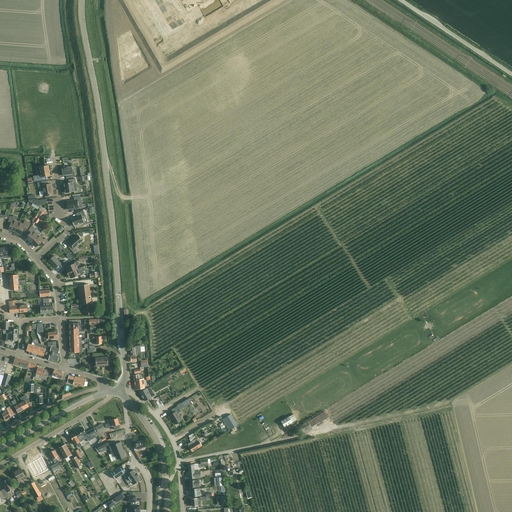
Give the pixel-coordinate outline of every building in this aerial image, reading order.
[(46,176),(50,176),(49,165),(40,166),(41,175),(33,176),(34,182),(47,180),(46,176)] [(64,166),(64,167),(64,168),(62,168),(63,175),(66,175),(66,178),(75,177),(74,170),(72,170),(72,167),(64,166)] [(64,184),(65,193),(74,192),(73,183),(76,182),(75,179),(68,180),(69,183),(64,184)] [(44,196),(53,195),(52,190),(52,188),(51,184),(48,184),(48,181),(38,182),(39,187),(43,187),(44,196)] [(78,200),(81,200),(80,196),(74,197),(74,200),(67,201),(68,210),(79,208),(78,200)] [(35,201),(33,203),(40,207),(43,204),(47,203),(46,199),(35,201)] [(40,220),(41,218),(43,219),(47,212),(40,208),(38,211),(34,216),(36,218),(32,224),(34,225),(36,222),(37,223),(39,220),(40,220)] [(7,222),(9,212),(10,210),(7,209),(5,215),(1,215),(1,218),(0,217),(0,228),(3,228),(3,221),(7,222)] [(71,219),(74,227),(84,223),(83,218),(86,217),(84,211),(77,214),(78,216),(71,219)] [(9,230),(15,231),(19,222),(16,221),(17,217),(13,216),(13,217),(10,216),(8,224),(11,225),(9,230)] [(19,222),(15,231),(21,235),(23,230),(26,232),(30,223),(25,220),(23,224),(19,222)] [(27,238),(32,242),(39,234),(41,232),(32,226),(27,233),(30,235),(27,238)] [(39,234),(32,242),(36,247),(40,244),(42,247),(48,241),(45,238),(44,240),(39,234)] [(83,241),(78,235),(69,243),(73,247),(70,249),(75,254),(78,251),(76,248),(83,241)] [(2,248),(4,259),(12,257),(11,250),(8,251),(7,247),(2,248)] [(48,261),(56,269),(60,265),(62,267),(66,263),(64,260),(61,263),(54,256),(48,261)] [(66,269),(68,273),(78,269),(76,266),(80,264),(78,260),(74,262),(75,263),(66,267),(67,269),(66,269)] [(80,274),(80,276),(84,274),(82,270),(79,272),(78,269),(68,273),(69,277),(70,276),(71,278),(80,274)] [(18,275),(10,275),(10,282),(11,290),(18,290),(18,283),(19,283),(22,283),(22,284),(27,283),(26,280),(18,281),(18,275)] [(89,285),(78,286),(80,304),(80,305),(85,304),(85,309),(86,310),(86,315),(92,314),(90,303),(92,303),(89,285)] [(10,313),(28,312),(27,305),(15,306),(15,301),(9,301),(10,313)] [(6,332),(6,334),(18,335),(18,329),(9,328),(9,322),(4,322),(3,329),(3,331),(6,332)] [(96,336),(92,336),(92,339),(96,339),(97,341),(94,341),(94,344),(97,344),(102,344),(102,336),(96,336)] [(26,350),(32,352),(35,343),(36,340),(33,340),(32,345),(29,344),(26,350)] [(32,352),(38,354),(41,344),(35,343),(32,352)] [(47,346),(41,344),(38,354),(44,356),(47,346)] [(135,346),(135,348),(130,348),(130,355),(131,355),(136,355),(138,354),(137,353),(140,352),(141,352),(140,346),(135,346)] [(51,352),(50,354),(49,359),(58,362),(59,356),(57,356),(57,354),(58,354),(59,349),(52,347),(50,352),(51,352)] [(8,362),(9,359),(2,357),(3,355),(0,354),(0,374),(4,376),(8,362)] [(10,364),(28,369),(30,361),(13,356),(10,364)] [(96,366),(108,365),(108,357),(96,358),(96,366)] [(36,363),(30,361),(28,369),(27,370),(34,372),(36,363)] [(47,377),(49,371),(38,367),(35,377),(39,378),(40,375),(47,377)] [(65,380),(67,375),(63,374),(63,373),(55,369),(55,370),(51,368),(48,376),(52,377),(52,375),(65,380)] [(139,379),(142,378),(141,374),(141,372),(140,369),(134,370),(135,373),(137,373),(137,375),(133,376),(134,380),(139,379)] [(5,373),(2,385),(8,387),(11,375),(5,373)] [(86,379),(75,377),(69,376),(68,381),(72,382),(72,383),(73,383),(73,384),(84,387),(86,379)] [(139,379),(134,380),(135,390),(146,388),(144,379),(139,379)] [(38,385),(34,385),(35,394),(37,394),(37,403),(43,403),(42,393),(40,393),(40,389),(38,389),(38,385)] [(147,388),(140,392),(145,401),(152,397),(147,388)] [(23,402),(20,404),(24,410),(29,407),(27,404),(29,402),(26,396),(23,397),(21,399),(23,402)] [(160,406),(155,397),(150,399),(155,408),(160,406)] [(178,406),(180,410),(192,403),(189,398),(177,405),(178,406)] [(24,410),(20,404),(17,405),(14,400),(11,402),(18,413),(24,410)] [(172,410),(173,413),(170,415),(176,424),(182,421),(178,414),(181,412),(180,410),(178,406),(172,410)] [(5,407),(2,409),(0,410),(2,414),(5,420),(11,417),(10,415),(13,414),(10,407),(6,409),(5,407)] [(230,426),(236,423),(231,414),(225,418),(230,426)] [(289,417),(281,421),(284,427),(297,420),(294,415),(289,417)] [(316,416),(308,421),(299,427),(303,433),(312,428),(320,423),(316,416)] [(216,419),(222,429),(225,427),(220,417),(216,419)] [(112,424),(105,426),(106,428),(113,426),(115,430),(119,428),(118,425),(119,424),(117,418),(111,420),(112,424)] [(98,433),(105,429),(102,423),(95,427),(98,433)] [(79,430),(75,432),(80,442),(82,441),(80,438),(85,435),(87,439),(88,441),(98,436),(94,428),(86,433),(83,428),(79,430)] [(75,445),(80,442),(75,432),(70,435),(75,445)] [(192,452),(202,446),(199,441),(197,438),(188,444),(192,452)] [(99,444),(97,445),(101,452),(107,449),(105,446),(109,445),(107,440),(102,442),(99,444)] [(138,449),(146,446),(143,440),(132,444),(135,452),(138,450),(138,449)] [(112,447),(110,449),(113,457),(116,456),(117,459),(126,456),(120,442),(112,446),(112,447)] [(68,449),(66,444),(59,448),(65,459),(72,455),(70,451),(68,449)] [(56,458),(58,456),(55,450),(49,453),(54,462),(58,460),(56,458)] [(41,457),(35,460),(42,473),(48,469),(41,457)] [(76,457),(73,459),(78,468),(81,466),(76,457)] [(35,460),(29,464),(35,476),(42,473),(35,460)] [(53,472),(60,468),(57,462),(50,466),(53,472)] [(122,465),(111,472),(116,479),(126,472),(122,465)] [(25,476),(21,468),(14,472),(18,480),(25,476)] [(127,474),(133,484),(140,480),(138,476),(137,473),(136,474),(134,470),(127,474)] [(189,471),(190,479),(201,478),(200,474),(200,470),(199,471),(199,470),(189,471)] [(5,488),(2,490),(7,498),(12,495),(10,491),(14,488),(9,478),(2,482),(5,488)] [(34,482),(30,485),(37,497),(38,499),(42,497),(41,495),(34,482)] [(200,488),(196,489),(191,489),(191,497),(197,496),(201,496),(200,488)] [(115,498),(117,502),(125,497),(122,493),(115,498)] [(130,511),(139,511),(140,511),(140,510),(140,505),(135,505),(135,502),(136,502),(136,496),(127,495),(127,502),(131,502),(131,505),(130,511)] [(192,506),(201,505),(200,498),(192,499),(192,506)] [(107,507),(113,503),(110,499),(104,503),(107,507)]
